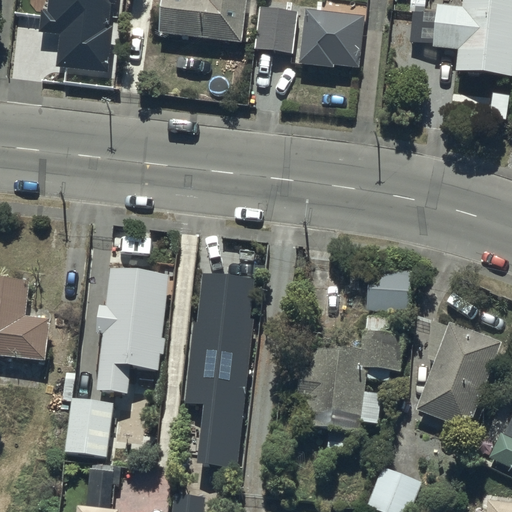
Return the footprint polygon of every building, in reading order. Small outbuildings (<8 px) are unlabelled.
[(114,0),(48,0),(48,11),(42,10),(40,30),(61,32),(58,65),(106,70),(114,0)] [(247,0),(166,0),(163,33),(243,43),(247,0)] [(511,0),(465,0),(465,8),(440,6),(437,45),(461,47),(459,69),(511,73),(511,0)] [(299,10),(261,8),(258,49),(296,52),(299,10)] [(307,8),(307,10),(303,63),(362,68),(367,13),(307,8)] [(172,275),(112,269),(109,308),(104,308),(101,329),(107,330),(101,390),(130,393),(132,366),(163,369),(172,275)] [(414,270),(372,269),(370,312),(412,313),(414,270)] [(258,276),(206,271),(201,324),(195,324),(187,403),(207,405),(201,463),(238,467),(258,276)] [(33,282),(0,277),(0,355),(49,362),(54,318),(29,315),(33,282)] [(470,429),(504,343),(453,323),(419,409),(470,429)] [(363,349),(316,344),(314,368),(304,367),(301,397),(310,398),(307,426),(363,432),(370,367),(402,370),(406,335),(365,330),(363,349)] [(117,403),(73,399),(68,450),(112,454),(117,403)] [(511,465),(511,437),(502,433),(491,455),(511,465)] [(412,511),(424,483),(384,467),(368,507),(380,511),(412,511)] [(207,511),(209,496),(175,492),(172,511),(207,511)] [(511,511),(511,501),(489,499),(487,511),(511,511)]
